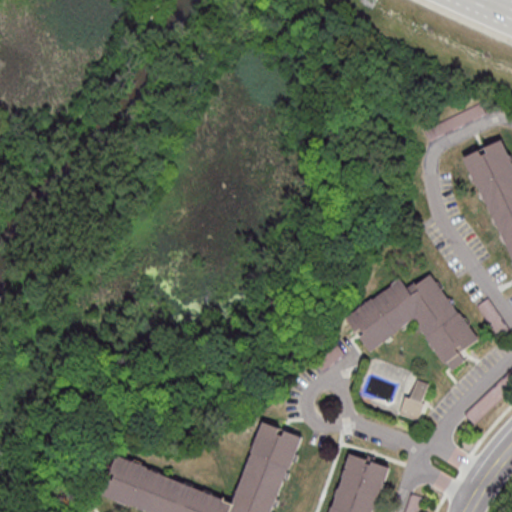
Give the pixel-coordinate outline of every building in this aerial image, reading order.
[(426,128),(431,139),(489,114),(484,103),(426,128)] [(511,150),(508,139),(470,154),(511,262),(511,150)] [(347,315),(370,350),(417,320),(450,371),(467,360),(462,352),(479,341),(434,272),(409,288),(403,279),(347,315)] [(397,414),(404,397),(409,398),(416,380),(428,385),(421,403),(425,405),(418,422),(397,414)] [(274,511),(302,434),(264,421),(237,499),(117,457),(103,497),(147,511),(274,511)] [(351,452),(331,511),(375,511),(391,465),(351,452)] [(419,511),(424,496),(410,492),(404,511),(419,511)]
